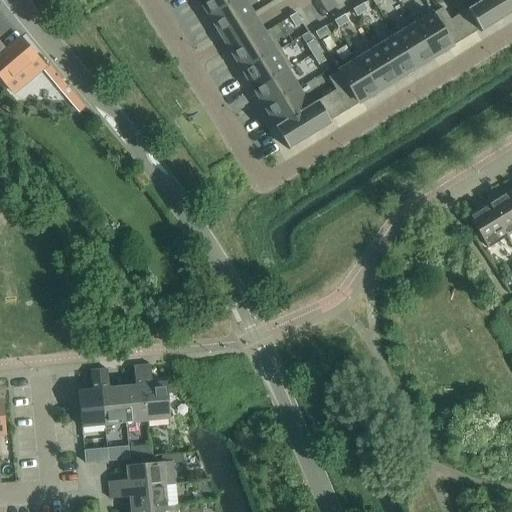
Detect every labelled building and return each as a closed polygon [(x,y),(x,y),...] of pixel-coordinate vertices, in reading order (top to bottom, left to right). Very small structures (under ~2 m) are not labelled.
[(197,0),(208,16),(235,0),(197,0)] [(242,0),(235,0),(208,16),(219,35),(252,15),(242,0)] [(511,0),(483,0),(475,5),(467,10),(479,30),(481,33),(511,13),(511,0)] [(362,4),(352,10),(356,17),(367,11),(362,4)] [(432,14),(432,15),(439,27),(450,20),(442,8),(437,11),(432,14)] [(467,10),(460,14),(473,34),(479,30),(467,10)] [(296,13),(289,18),(295,28),(302,24),(296,13)] [(460,14),(450,20),(462,41),(473,34),(460,14)] [(344,15),(334,22),(338,29),(348,22),(344,15)] [(432,15),(413,26),(433,59),(452,47),(439,27),(432,15)] [(450,20),(439,27),(452,47),(462,41),(450,20)] [(392,32),(391,32),(414,70),(433,59),(413,26),(395,37),(392,32)] [(325,27),(314,33),(319,40),(329,34),(325,27)] [(268,30),(231,53),(242,72),(279,49),(268,30)] [(391,32),(372,44),(395,81),(414,70),(391,32)] [(0,80),(5,86),(5,85),(36,58),(20,39),(4,52),(0,47),(0,80)] [(312,41),(305,45),(312,56),(319,51),(312,41)] [(372,44),(353,55),(357,61),(377,93),(395,81),(372,44)] [(279,49),(242,72),(253,90),(291,67),(279,49)] [(319,51),(312,56),(318,66),(325,62),(319,51)] [(357,61),(338,72),(346,84),(358,104),(377,93),(357,61)] [(291,67),(253,90),(264,109),(297,89),(287,72),(292,69),(291,67)] [(333,75),(328,78),(335,91),(346,84),(338,72),(333,75)] [(346,84),(335,91),(347,111),(358,104),(346,84)] [(297,89),(264,109),(276,127),(308,107),(297,89)] [(335,91),(324,97),(337,117),(347,111),(335,91)] [(72,93),(65,98),(78,114),(85,108),(72,93)] [(324,97),(317,102),(329,122),(337,117),(324,97)] [(276,127),(274,128),(288,151),(330,125),(329,122),(317,102),(308,107),(276,127)] [(486,204),(506,237),(511,233),(511,204),(504,192),(486,204)] [(506,237),(486,204),(467,215),(487,248),(506,237)] [(141,367),(146,421),(169,419),(166,396),(177,394),(172,383),(165,383),(151,385),(149,366),(141,367)] [(121,388),(125,423),(146,421),(141,367),(131,368),(133,387),(121,388)] [(98,371),(104,426),(125,423),(121,388),(109,389),(107,370),(98,371)] [(104,426),(98,371),(88,372),(90,391),(78,393),(81,428),(104,426)] [(128,447),(106,449),(107,461),(129,459),(128,447)] [(138,447),(129,447),(131,459),(139,458),(138,447)] [(93,450),(83,451),(85,464),(95,463),(93,450)] [(127,480),(108,482),(109,491),(174,484),(173,464),(182,463),(182,454),(160,456),(161,462),(125,466),(127,480)] [(177,506),(174,484),(109,491),(109,500),(129,498),(130,510),(165,507),(177,506)]
